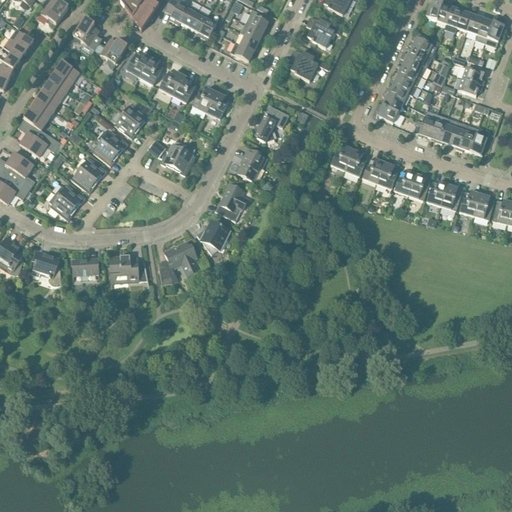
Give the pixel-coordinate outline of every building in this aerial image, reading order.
[(20,4),(22,3),(29,8),(35,0),(12,0),(11,1),(14,3),(16,4),(18,4),(20,4)] [(117,0),(141,34),(158,8),(164,0),(155,0),(153,5),(146,0),(117,0)] [(327,0),(323,8),(328,10),(327,12),(342,19),(350,3),(355,5),(358,0),(357,0),(327,0)] [(57,5),(52,1),(41,17),(48,22),(48,24),(48,26),(49,29),(50,30),(53,32),(68,11),(58,4),(57,5)] [(172,17),(169,22),(179,28),(180,26),(187,12),(188,12),(189,10),(188,10),(172,1),(165,13),(172,17)] [(436,24),(442,7),(431,3),(425,20),(436,24)] [(235,4),(230,13),(234,15),(238,17),(243,8),(235,4)] [(446,27),(453,8),(450,7),(449,9),(442,7),(436,24),(446,27)] [(189,31),(199,13),(189,8),(188,10),(189,10),(188,12),(187,12),(180,26),(189,31)] [(454,37),(456,31),(462,14),(455,12),(456,9),(453,8),(446,27),(444,33),(454,37)] [(189,31),(199,36),(206,22),(207,20),(208,19),(199,13),(189,31)] [(252,13),(250,17),(245,26),(263,36),(268,26),(266,25),(268,21),(252,13)] [(467,34),(473,16),(470,14),(469,17),(462,14),(456,31),(467,34)] [(477,38),(483,21),(476,19),(476,17),(473,16),(467,34),(477,38)] [(19,19),(12,27),(18,32),(24,23),(19,19)] [(217,25),(207,20),(206,22),(199,36),(197,38),(207,43),(217,25)] [(485,47),(493,25),(494,23),(490,22),(489,24),(483,21),(477,38),(475,44),(485,47)] [(84,22),(70,43),(72,45),(74,45),(77,45),(79,45),(81,44),(94,53),(102,42),(96,38),(99,33),(93,30),(94,29),(84,22)] [(311,32),(307,41),(311,43),(311,44),(325,52),(334,36),(338,38),(341,33),(318,22),(316,26),(311,23),(307,30),(311,32)] [(493,25),(485,47),(495,51),(503,29),(493,25)] [(263,36),(245,26),(240,36),(244,38),(258,45),(263,36)] [(21,35),(27,39),(31,34),(24,30),(21,35)] [(10,43),(26,55),(33,45),(17,33),(10,43)] [(258,45),(244,38),(239,48),(253,55),(258,45)] [(415,44),(411,50),(431,61),(436,50),(427,46),(423,44),(416,40),(414,39),(412,42),(415,44)] [(99,46),(94,53),(100,57),(107,62),(107,64),(108,67),(109,69),(110,70),(112,72),(127,51),(120,46),(117,44),(116,45),(110,41),(105,50),(99,46)] [(26,55),(10,43),(3,52),(20,64),(26,55)] [(235,45),(230,56),(234,58),(248,65),(253,55),(239,48),(235,45)] [(403,55),(401,58),(422,68),(426,70),(431,61),(411,50),(408,57),(403,55)] [(3,52),(0,56),(0,63),(13,73),(20,64),(3,52)] [(295,65),(290,74),(295,76),(294,77),(309,85),(317,68),(322,71),(327,73),(330,69),(324,66),(302,54),(300,59),(294,56),(291,63),(295,65)] [(139,81),(151,61),(142,56),(141,57),(136,55),(126,73),(139,81)] [(401,58),(400,61),(405,63),(401,70),(422,80),(427,71),(422,68),(401,58)] [(470,58),(468,63),(478,67),(479,62),(470,58)] [(444,60),(442,66),(448,69),(450,63),(445,60),(444,60)] [(465,63),(454,60),(452,65),(463,69),(465,63)] [(151,61),(139,81),(153,88),(163,70),(158,67),(159,65),(151,61)] [(0,93),(3,95),(13,73),(0,63),(0,93)] [(487,64),(485,69),(493,72),(495,66),(487,64)] [(78,90),(85,80),(62,65),(56,75),(73,86),(78,90)] [(445,68),(441,77),(446,80),(449,70),(445,68)] [(394,78),(417,90),(422,80),(401,70),(398,76),(396,75),(394,78)] [(461,82),(479,88),(484,77),(465,70),(461,82)] [(172,99),(183,78),(174,74),(173,75),(169,73),(159,92),(172,99)] [(73,86),(56,75),(49,84),(67,96),(73,86)] [(183,78),(172,99),(186,106),(196,87),(191,85),(192,83),(183,78)] [(392,89),(408,97),(413,99),(417,90),(394,78),(393,82),(395,83),(392,89)] [(479,88),(461,82),(457,94),(475,100),(479,88)] [(67,96),(49,84),(43,94),(60,105),(67,96)] [(408,97),(392,89),(389,96),(386,94),(385,98),(403,107),(408,97)] [(443,89),(442,94),(453,98),(454,93),(443,89)] [(206,116),(216,95),(207,91),(206,92),(201,90),(192,109),(206,116)] [(60,105),(43,94),(37,103),(54,115),(60,105)] [(216,95),(206,116),(220,123),(229,104),(224,101),(225,99),(216,95)] [(403,107),(385,98),(383,101),(385,102),(382,108),(398,116),(403,107)] [(54,115),(37,103),(30,113),(47,124),(54,115)] [(131,107),(123,117),(139,129),(143,124),(145,125),(149,120),(147,118),(152,112),(138,104),(135,108),(132,106),(131,107)] [(398,116),(382,108),(377,118),(393,126),(398,116)] [(269,109),(266,116),(268,117),(267,120),(264,119),(259,129),(254,131),(257,140),(257,142),(265,146),(266,144),(274,142),(271,134),(275,127),(282,131),(289,118),(269,109)] [(24,122),(41,134),(41,133),(47,124),(30,113),(24,122)] [(177,114),(173,122),(179,125),(183,118),(177,114)] [(422,125),(421,129),(418,139),(421,140),(422,138),(429,140),(437,118),(426,114),(424,120),(422,125)] [(301,115),(298,121),(305,124),(308,119),(301,115)] [(139,129),(123,117),(114,128),(132,142),(136,137),(134,135),(139,129)] [(439,146),(445,127),(447,122),(437,118),(429,140),(436,143),(435,145),(439,146)] [(18,131),(26,137),(19,148),(29,154),(42,134),(41,133),(41,134),(24,122),(18,131)] [(459,153),(468,128),(457,125),(455,131),(449,147),(456,150),(455,152),(459,153)] [(449,147),(455,131),(445,127),(439,146),(442,147),(442,145),(449,147)] [(470,155),(479,131),(478,130),(478,132),(468,128),(459,153),(462,155),(463,152),(470,155)] [(479,131),(470,155),(480,159),(489,134),(479,131)] [(104,134),(98,141),(102,144),(117,157),(122,151),(124,152),(128,147),(110,133),(108,137),(104,134)] [(42,134),(29,154),(32,156),(39,161),(41,158),(46,161),(51,154),(54,156),(61,147),(60,146),(42,134)] [(73,135),(69,140),(73,143),(77,138),(73,135)] [(156,143),(148,153),(158,161),(163,154),(156,148),(158,146),(156,143)] [(174,171),(185,148),(176,143),(173,148),(170,146),(160,166),(166,170),(167,167),(174,171)] [(117,157),(102,144),(93,156),(110,169),(115,164),(113,163),(117,157)] [(195,159),(192,158),(195,153),(185,148),(174,171),(180,174),(179,176),(185,179),(195,159)] [(345,175),(354,153),(344,149),(343,151),(339,149),(331,169),(345,175)] [(243,161),(245,162),(237,176),(253,184),(260,169),(262,170),(266,161),(247,152),(243,161)] [(354,153),(345,175),(359,181),(367,161),(362,159),(363,157),(354,153)] [(0,174),(10,181),(24,162),(14,155),(7,166),(0,160),(0,174)] [(80,172),(96,184),(100,178),(102,180),(107,174),(89,160),(80,172)] [(10,181),(29,194),(35,185),(27,179),(34,168),(24,162),(10,181)] [(376,187),(384,166),(375,162),(374,164),(370,162),(362,182),(376,187)] [(384,166),(376,187),(390,193),(398,173),(393,171),(394,169),(384,166)] [(71,183),(89,197),(92,192),(91,191),(96,184),(80,172),(78,171),(76,171),(74,174),(74,177),(75,179),(71,183)] [(0,197),(10,181),(0,174),(0,197)] [(409,199),(416,177),(407,174),(406,176),(401,174),(394,194),(409,199)] [(416,177),(409,199),(423,204),(430,184),(425,182),(426,180),(416,177)] [(0,197),(0,203),(7,208),(14,197),(23,203),(25,199),(28,201),(31,196),(29,194),(10,181),(0,197)] [(441,210),(448,188),(438,185),(438,187),(433,185),(426,205),(441,210)] [(237,217),(233,215),(236,208),(243,212),(247,202),(241,199),(243,194),(230,187),(223,201),(220,202),(221,204),(216,214),(215,214),(215,215),(235,225),(236,224),(234,223),(237,217)] [(55,196),(74,211),(79,205),(81,207),(85,201),(68,188),(65,191),(61,188),(55,196)] [(448,188),(441,210),(455,214),(462,194),(456,192),(457,191),(448,188)] [(474,220),(480,197),(470,195),(469,196),(465,195),(459,216),(474,220)] [(74,211),(55,196),(48,205),(52,208),(50,210),(67,224),(72,219),(70,217),(74,211)] [(480,197),(474,220),(488,224),(494,203),(489,201),(489,200),(480,197)] [(507,228),(511,206),(511,205),(502,203),(502,205),(497,204),(492,225),(507,228)] [(196,238),(200,243),(201,244),(211,258),(219,253),(220,253),(230,234),(210,223),(204,236),(201,234),(196,238)] [(6,240),(0,250),(0,266),(1,265),(9,270),(9,273),(11,277),(15,279),(16,278),(18,279),(24,262),(22,261),(24,257),(14,250),(16,246),(6,240)] [(158,266),(162,288),(173,286),(170,272),(174,270),(182,267),(188,280),(200,274),(194,263),(197,261),(193,253),(190,254),(186,245),(164,255),(168,263),(166,264),(158,266)] [(39,255),(31,278),(39,281),(41,277),(49,279),(48,281),(49,281),(49,284),(49,286),(51,288),(53,289),(55,289),(57,288),(59,287),(61,287),(60,273),(56,271),(59,261),(39,255)] [(149,294),(144,261),(143,261),(144,267),(137,267),(137,258),(136,258),(136,263),(130,263),(130,259),(110,260),(112,291),(112,282),(127,281),(127,285),(147,284),(149,294)] [(80,262),(72,263),(73,283),(74,283),(73,279),(81,278),(81,283),(88,282),(88,278),(98,277),(98,282),(99,282),(97,261),(97,262),(92,263),(92,261),(86,262),(86,263),(81,263),(80,262)] [(223,270),(220,277),(225,280),(229,272),(223,270)]
